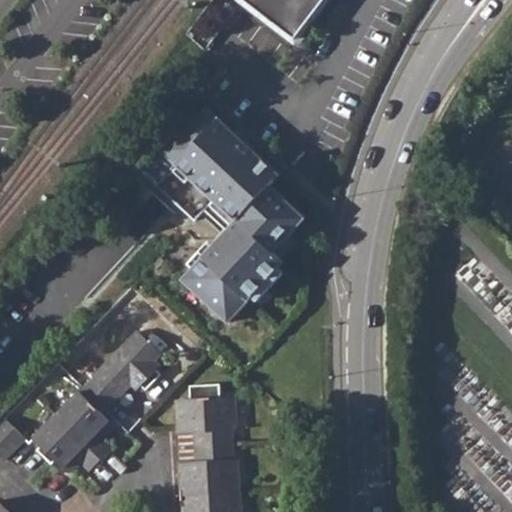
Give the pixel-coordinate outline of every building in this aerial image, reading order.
[(244,0),(295,39),(324,0),(244,0)] [(218,125),(186,98),(145,144),(222,212),(213,222),(221,229),(210,240),(203,233),(169,271),(217,313),(271,252),(257,240),(278,215),(271,209),(280,198),(255,176),(264,166),(229,135),(222,143),(211,133),(218,125)] [(117,389),(132,373),(129,370),(140,359),(115,336),(69,385),(73,388),(58,402),(56,400),(12,447),(38,472),(83,425),(78,420),(92,406),(94,407),(114,387),(117,389)] [(139,380),(132,373),(117,389),(123,396),(139,380)] [(225,511),(221,458),(218,459),(215,429),(218,428),(215,396),(199,397),(198,383),(171,385),(172,398),(157,400),(159,434),(176,433),(178,462),(162,463),(165,511),(225,511)] [(83,425),(38,472),(47,481),(60,468),(70,479),(91,457),(81,446),(92,434),(83,425)]
